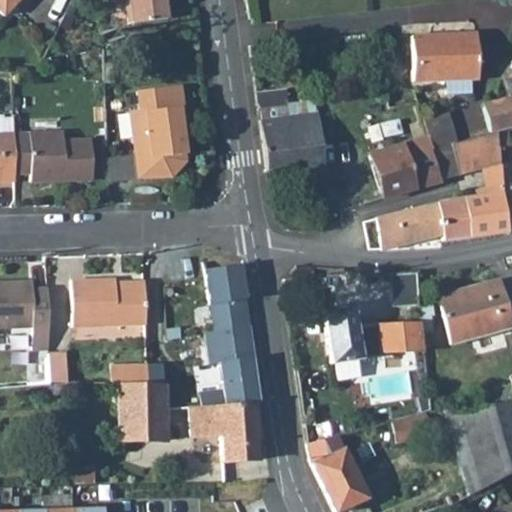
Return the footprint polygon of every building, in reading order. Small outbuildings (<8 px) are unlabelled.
[(0,0),(0,15),(1,17),(17,0),(0,0)] [(124,0),(127,24),(167,19),(164,0),(124,0)] [(409,38),(411,82),(445,81),(469,80),(476,80),(474,35),(409,38)] [(506,130),(511,128),(511,78),(502,81),(507,98),(481,106),(489,135),(493,134),(506,130)] [(445,81),(445,95),(469,94),(469,80),(445,81)] [(136,179),(169,178),(183,162),(179,134),(175,107),(180,107),(178,86),(135,92),(137,112),(142,111),(146,137),(131,139),(133,157),(136,179)] [(264,172),(290,169),(320,165),(312,106),(311,102),(311,101),(284,105),(284,106),(257,110),(264,172)] [(175,107),(179,134),(184,133),(180,107),(175,107)] [(127,113),(131,139),(146,137),(142,111),(137,112),(127,113)] [(426,138),(430,150),(446,145),(455,143),(445,111),(420,118),(426,138)] [(0,134),(11,134),(11,118),(0,118),(0,134)] [(493,134),(496,149),(509,147),(506,130),(493,134)] [(18,135),(12,135),(13,174),(29,174),(29,183),(91,180),(90,141),(62,142),(61,133),(18,135)] [(0,183),(14,183),(13,174),(12,135),(11,134),(0,134),(0,183)] [(446,145),(456,177),(479,171),(498,166),(496,149),(493,134),(489,135),(455,143),(446,145)] [(368,156),(381,199),(422,187),(422,186),(438,182),(428,151),(430,150),(426,138),(401,146),(368,156)] [(428,151),(438,182),(456,177),(446,145),(430,150),(428,151)] [(133,157),(105,158),(106,180),(136,179),(133,157)] [(290,169),(292,189),(322,185),(320,165),(290,169)] [(472,190),(473,198),(500,194),(501,194),(499,174),(498,169),(498,166),(479,171),(483,190),(472,190)] [(500,194),(505,233),(511,231),(511,192),(509,193),(508,182),(507,173),(506,173),(505,168),(498,169),(499,174),(501,194),(500,194)] [(440,237),(441,241),(505,233),(500,194),(473,198),(462,199),(459,200),(435,203),(440,237)] [(379,248),(379,250),(440,237),(435,203),(374,218),(375,220),(379,248)] [(203,333),(203,334),(246,327),(237,265),(202,270),(212,331),(203,333)] [(393,304),(418,302),(416,272),(391,274),(393,304)] [(114,280),(69,281),(71,328),(144,326),(143,286),(114,287),(114,283),(114,280)] [(437,297),(449,345),(510,329),(496,280),(437,297)] [(0,328),(30,328),(30,335),(31,358),(47,357),(47,354),(47,335),(45,289),(30,290),(30,282),(0,283),(0,328)] [(328,364),(358,360),(358,357),(361,356),(361,360),(383,357),(382,353),(382,352),(399,351),(399,352),(402,352),(402,351),(418,350),(418,352),(423,352),(420,323),(375,324),(353,329),(349,305),(320,310),(328,364)] [(246,327),(203,334),(208,364),(216,363),(220,390),(197,394),(199,409),(252,406),(259,406),(246,327)] [(48,372),(48,385),(56,384),(65,383),(66,383),(65,353),(47,354),(47,357),(48,372)] [(110,384),(116,384),(145,384),(145,365),(109,366),(110,384)] [(39,372),(40,385),(48,385),(48,372),(39,372)] [(55,395),(66,395),(65,383),(56,384),(55,395)] [(161,385),(145,384),(116,384),(117,441),(163,442),(161,385)] [(492,390),(495,404),(511,399),(511,386),(511,385),(492,390)] [(424,413),(429,411),(427,398),(415,399),(417,414),(424,413)] [(455,459),(466,497),(511,471),(511,399),(495,404),(456,414),(440,408),(450,438),(455,459)] [(255,461),(252,406),(199,409),(187,410),(188,438),(219,436),(220,463),(255,461)] [(429,436),(431,442),(450,438),(440,408),(429,411),(424,413),(429,436)] [(389,421),(395,444),(429,436),(424,413),(417,414),(389,421)] [(308,462),(331,511),(337,511),(364,500),(335,437),(304,445),(307,460),(308,462)] [(407,470),(417,511),(430,511),(453,504),(466,497),(455,459),(407,470)] [(93,484),(92,467),(73,468),(74,485),(93,484)]
